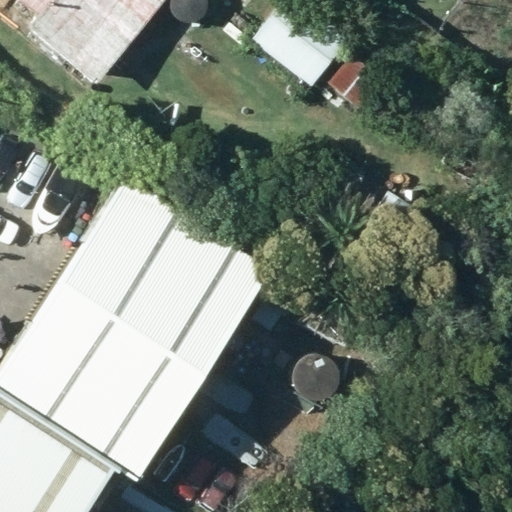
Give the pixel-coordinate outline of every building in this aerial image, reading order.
[(15,30),(84,86),(156,0),(5,0),(26,17),(15,30)] [(343,38),(294,0),(276,0),(243,42),(303,89),(343,38)] [(377,81),(345,53),(321,82),(353,110),(377,81)] [(112,179),(0,349),(0,404),(120,484),(257,273),(112,179)] [(0,511),(99,511),(105,503),(0,435),(0,511)]
